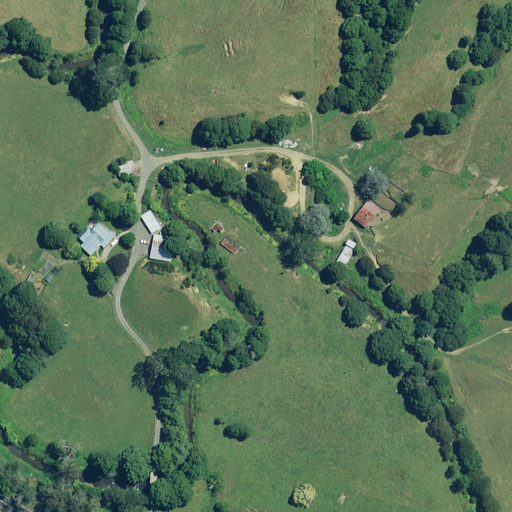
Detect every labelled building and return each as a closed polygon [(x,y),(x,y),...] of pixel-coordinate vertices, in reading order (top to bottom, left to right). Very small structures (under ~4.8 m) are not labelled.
[(134,161),(118,163),(120,175),(135,173),(134,161)] [(368,200),(354,218),(367,228),(381,209),(368,200)] [(162,227),(151,210),(142,216),(152,233),(162,227)] [(115,237),(99,222),(90,231),(87,227),(78,237),(84,242),(81,246),(91,255),(101,244),(105,248),(115,237)] [(220,222),(216,225),(222,232),(226,229),(220,222)] [(168,233),(161,231),(160,235),(154,234),(151,258),(172,261),(175,237),(167,236),(168,233)] [(239,248),(226,238),(221,244),(234,254),(239,248)] [(350,239),(347,243),(353,248),(356,243),(350,239)] [(353,251),(346,246),(336,262),(343,267),(353,251)] [(55,276),(51,273),(46,278),(50,282),(55,276)] [(37,277),(31,274),(27,281),(33,285),(37,277)]
